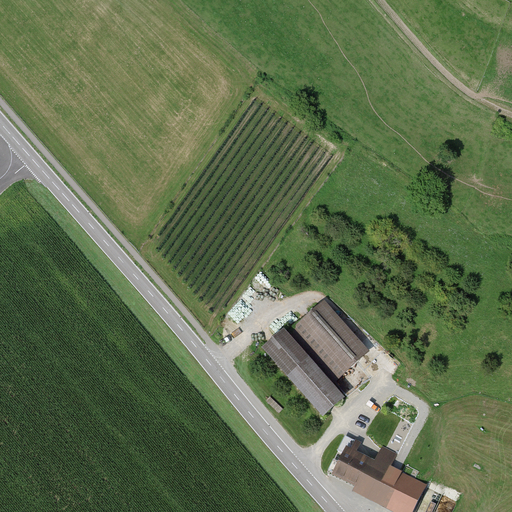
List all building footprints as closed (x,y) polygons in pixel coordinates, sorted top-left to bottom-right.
[(370,351),(325,301),(294,329),(339,378),(370,351)] [(346,397),(285,328),(261,349),(322,419),(346,397)] [(350,446),(334,476),(386,504),(402,474),(350,446)] [(411,511),(427,486),(407,474),(391,501),(409,511),(411,511)] [(420,511),(454,511),(462,495),(434,483),(420,511)]
